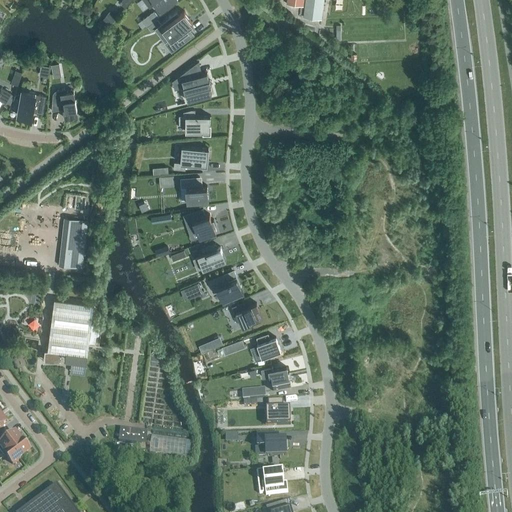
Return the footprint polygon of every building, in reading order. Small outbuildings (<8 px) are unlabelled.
[(153,0),(155,1),(152,3),(158,11),(161,9),(160,9),(171,0),(153,0)] [(322,19),(323,0),(286,0),(286,4),(304,6),(303,16),(322,19)] [(157,19),(159,17),(154,10),(142,20),(147,26),(157,19)] [(188,26),(193,22),(184,10),(179,14),(177,11),(161,24),(160,24),(163,27),(171,37),(164,42),(171,52),(195,35),(188,26)] [(108,29),(117,18),(110,11),(101,22),(108,29)] [(157,19),(147,26),(151,31),(160,24),(161,24),(157,19)] [(199,61),(172,81),(173,81),(178,78),(180,81),(182,80),(184,86),(183,86),(184,87),(185,92),(185,93),(186,93),(188,101),(212,94),(209,86),(212,86),(211,85),(210,80),(210,79),(209,80),(207,72),(201,74),(198,62),(199,61)] [(51,75),(52,65),(43,64),(42,73),(51,75)] [(15,70),(10,83),(17,86),(22,73),(15,70)] [(0,87),(0,99),(6,103),(12,93),(1,87),(0,87)] [(65,88),(57,90),(56,90),(55,91),(54,92),(53,93),(53,94),(52,110),(52,108),(63,106),(65,118),(78,116),(74,90),(66,91),(65,88)] [(43,113),(46,96),(36,94),(36,92),(22,90),(20,102),(19,101),(18,101),(16,111),(17,111),(19,111),(18,115),(32,117),(33,110),(36,111),(35,112),(43,113)] [(6,103),(11,105),(14,96),(11,94),(6,103)] [(191,109),(184,111),(184,115),(180,115),(180,124),(186,124),(186,132),(210,132),(210,115),(195,115),(195,109),(191,109)] [(207,167),(209,148),(182,145),(180,162),(174,162),(174,168),(185,169),(186,163),(207,165),(207,167)] [(181,178),(181,187),(186,187),(187,201),(208,200),(207,185),(200,185),(200,177),(181,178)] [(192,220),(185,222),(189,232),(197,229),(200,237),(216,231),(214,225),(216,225),(214,219),(212,219),(210,214),(206,215),(203,208),(190,213),(192,220)] [(152,222),(173,219),(171,210),(151,213),(152,222)] [(61,254),(59,268),(80,271),(85,222),(68,221),(65,254),(61,254)] [(226,260),(221,246),(217,248),(215,242),(201,247),(204,253),(198,255),(203,269),(226,260)] [(227,282),(224,273),(208,280),(212,289),(218,287),(223,299),(243,291),(237,278),(227,282)] [(200,281),(191,285),(195,296),(204,292),(200,281)] [(85,372),(94,304),(54,299),(48,350),(45,350),(44,357),(59,359),(58,363),(59,363),(60,352),(66,353),(65,359),(72,360),(70,370),(85,372)] [(243,302),(232,306),(234,312),(236,312),(242,327),(251,323),(252,325),(261,321),(257,310),(259,309),(259,308),(257,302),(254,304),(245,307),(243,302)] [(281,350),(275,333),(269,335),(268,333),(257,337),(257,339),(256,340),(262,357),(281,350)] [(215,345),(212,337),(199,343),(202,350),(215,345)] [(245,347),(242,339),(229,344),(232,351),(245,347)] [(289,378),(285,366),(270,370),(269,367),(260,370),(263,378),(269,376),(273,392),(289,388),(287,379),(289,378)] [(265,398),(264,390),(249,392),(250,400),(265,398)] [(273,426),(291,425),(290,408),(283,409),(283,400),(268,400),(268,409),(266,409),(267,419),(273,419),(273,426)] [(146,447),(149,432),(139,431),(138,432),(121,430),(120,439),(137,441),(137,446),(146,447)] [(23,443),(23,442),(16,433),(4,442),(0,438),(0,437),(0,451),(5,457),(6,456),(23,443)] [(288,450),(288,442),(273,443),(273,436),(258,436),(258,448),(264,448),(265,457),(287,456),(286,450),(288,450)] [(191,443),(151,438),(149,454),(189,459),(191,443)] [(23,442),(23,443),(6,456),(13,465),(31,452),(23,442)] [(280,469),(257,472),(258,485),(264,484),(265,496),(287,493),(287,489),(288,489),(288,484),(284,484),(282,469),(280,469)] [(302,482),(304,489),(315,486),(313,479),(302,482)] [(70,502),(61,490),(48,500),(45,495),(33,504),(34,506),(27,511),(26,509),(21,511),(77,511),(75,509),(73,511),(68,503),(70,502)] [(286,510),(284,502),(266,507),(267,511),(290,511),(290,509),(286,510)]
